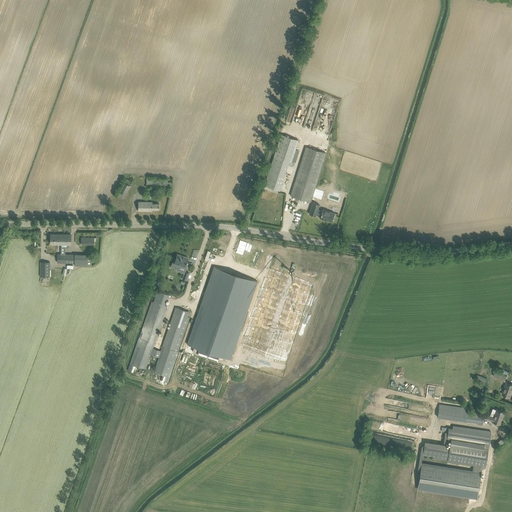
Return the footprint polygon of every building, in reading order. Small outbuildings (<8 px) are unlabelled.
[(279,190),(281,185),(288,165),(289,161),(292,162),(299,140),(281,134),(266,180),(264,185),(279,190)] [(311,202),(312,197),(323,162),(326,153),(306,147),(303,156),(290,195),(311,202)] [(123,198),(125,194),(132,182),(126,178),(117,195),(123,198)] [(156,186),(172,187),(172,182),(168,182),(168,179),(149,178),(148,178),(147,178),(146,185),(155,186),(154,189),(156,189),(156,186)] [(159,209),(159,204),(159,203),(152,203),(152,202),(138,202),(138,211),(152,211),(152,209),(159,209)] [(334,216),(334,213),(323,209),(322,211),(318,209),(319,204),(313,202),(309,214),(316,216),(316,214),(320,216),(320,218),(325,220),(325,219),(332,221),(332,219),(333,219),(334,217),(334,216)] [(61,244),(61,234),(51,234),(50,244),(61,244)] [(71,244),(71,234),(61,234),(61,244),(61,247),(65,247),(69,247),(69,244),(71,244)] [(74,263),(74,259),(74,254),(58,254),(57,263),(74,263)] [(75,259),(74,265),(81,266),(91,266),(92,255),(90,255),(75,254),(75,259)] [(186,262),(188,257),(177,254),(176,258),(174,263),(178,265),(177,269),(176,270),(180,271),(181,270),(185,272),(185,271),(186,267),(185,267),(186,264),(186,262)] [(40,277),(50,277),(50,262),(40,262),(40,277)] [(182,353),(167,394),(210,410),(225,369),(217,366),(220,358),(228,361),(258,277),(215,262),(185,345),(194,349),(191,357),(182,353)] [(311,281),(269,265),(242,340),(285,356),(311,281)] [(132,364),(129,371),(134,373),(137,366),(145,368),(150,354),(159,357),(154,371),(163,375),(161,381),(166,382),(177,351),(176,351),(187,319),(189,312),(176,307),(163,346),(162,351),(153,348),(154,343),(155,344),(168,305),(165,303),(168,294),(158,291),(155,300),(142,339),(141,339),(132,364)] [(505,380),(507,375),(496,371),(494,376),(505,380)] [(136,458),(161,389),(122,375),(98,445),(136,458)] [(511,389),(511,384),(509,384),(506,383),(502,394),(510,397),(511,393),(511,389)] [(439,407),(438,417),(463,421),(463,422),(467,423),(467,421),(478,423),(483,423),(483,418),(484,415),(484,413),(480,413),(475,412),(465,411),(465,407),(439,404),(439,407)] [(488,414),(486,419),(492,421),(496,423),(500,424),(501,420),(500,420),(503,412),(496,410),(492,408),(490,415),(488,414)] [(491,431),(486,431),(453,425),(452,428),(449,427),(447,439),(451,440),(449,447),(425,443),(423,456),(448,460),(448,461),(482,467),(484,460),(486,461),(491,431)] [(482,472),(472,471),(421,462),(416,488),(477,499),(482,472)]
